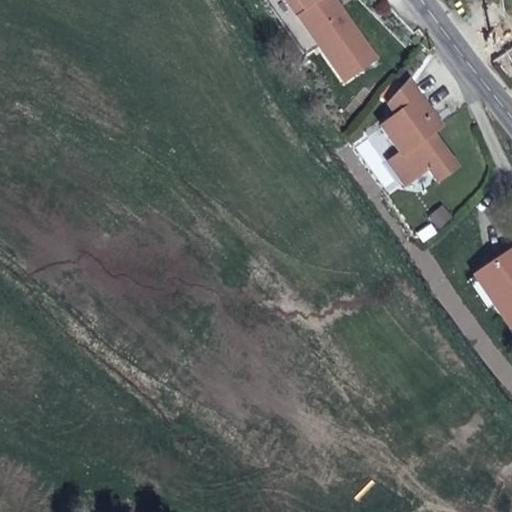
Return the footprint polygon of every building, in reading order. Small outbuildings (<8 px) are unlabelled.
[(283,0),(297,19),(304,13),(295,0),(283,0)] [(295,0),(304,13),(297,19),(345,86),(378,63),(332,0),(295,0)] [(428,123),(432,120),(407,85),(387,107),(396,118),(368,137),(387,165),(404,187),(427,171),(436,183),(455,171),(430,135),(434,133),(428,123)] [(438,129),(432,120),(428,123),(434,133),(438,129)] [(511,252),(479,275),(498,304),(492,308),(511,335),(511,333),(511,252)] [(498,304),(479,275),(465,283),(485,313),(492,308),(498,304)]
